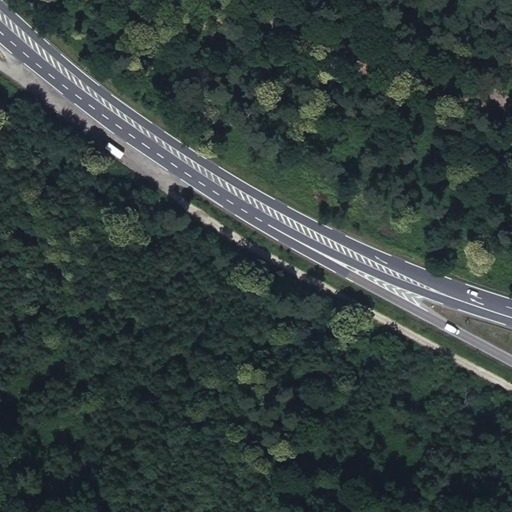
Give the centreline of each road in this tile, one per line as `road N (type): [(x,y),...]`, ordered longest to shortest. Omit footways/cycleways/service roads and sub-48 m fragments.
road 1 (secondary): [(511,305),(348,242),(223,176),(132,116),(0,6)]
road 2 (track): [(171,197),(511,389)]
road 3 (motorway): [(243,206),(259,224),(511,363)]
road 4 (secondary): [(243,206),(371,274),(511,321)]
road 5 (secondary): [(76,96),(243,206)]
road 6 (unclassified): [(61,112),(171,197)]
